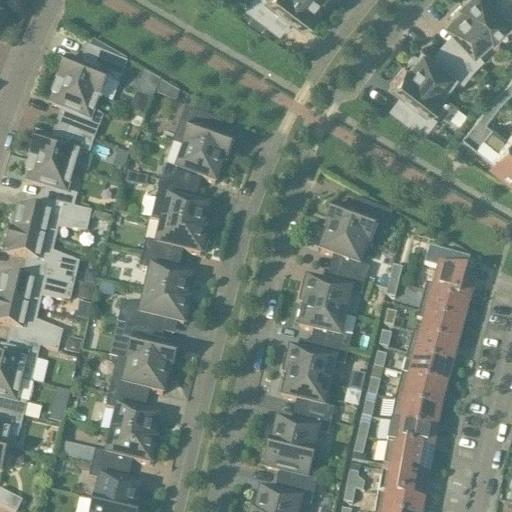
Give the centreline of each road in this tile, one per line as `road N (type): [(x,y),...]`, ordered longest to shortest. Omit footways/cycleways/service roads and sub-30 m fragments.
road 1 (residential): [(210,511),(296,181),(358,66),(414,0)]
road 2 (residential): [(371,0),(294,109),(263,177),(177,511)]
road 3 (residential): [(478,511),(511,366)]
road 4 (residential): [(0,125),(52,0)]
